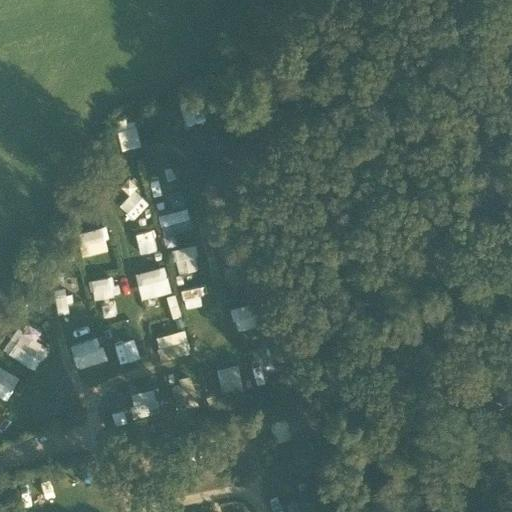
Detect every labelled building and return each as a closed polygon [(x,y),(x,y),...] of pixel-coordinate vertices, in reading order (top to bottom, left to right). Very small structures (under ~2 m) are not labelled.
[(144,190),(122,196),(127,214),(149,209),(144,190)] [(159,212),(167,244),(178,242),(175,229),(193,225),(188,205),(159,212)] [(80,229),(83,252),(110,248),(106,225),(80,229)] [(135,232),(141,251),(158,246),(152,227),(135,232)] [(195,242),(174,247),(181,271),(201,266),(195,242)] [(248,253),(220,260),(227,286),(254,280),(248,253)] [(165,263),(136,270),(142,296),(172,289),(165,263)] [(92,296),(117,294),(116,274),(91,276),(92,296)] [(202,284),(184,286),(186,304),(204,301),(202,284)] [(232,305),(237,327),(264,319),(258,298),(232,305)] [(35,368),(51,347),(19,323),(3,344),(35,368)] [(186,328),(156,333),(161,356),(191,350),(186,328)] [(71,342),(79,366),(107,356),(99,333),(71,342)] [(0,362),(0,390),(8,395),(20,373),(0,362)] [(154,389),(134,390),(136,410),(155,409),(154,389)]
